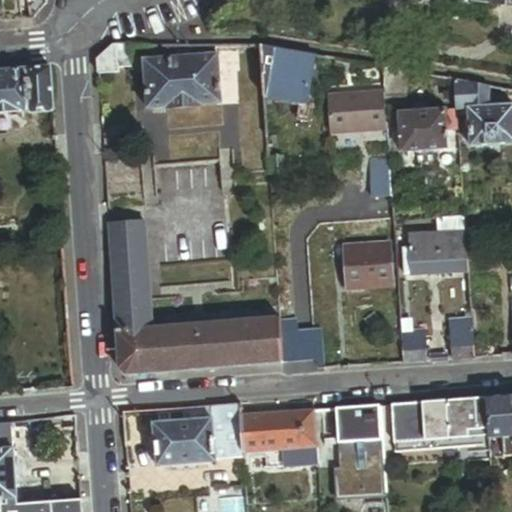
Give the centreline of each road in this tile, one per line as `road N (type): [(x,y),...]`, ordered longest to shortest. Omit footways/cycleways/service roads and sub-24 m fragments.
road 1 (residential): [(97,399),(511,370)]
road 2 (residential): [(97,399),(68,36)]
